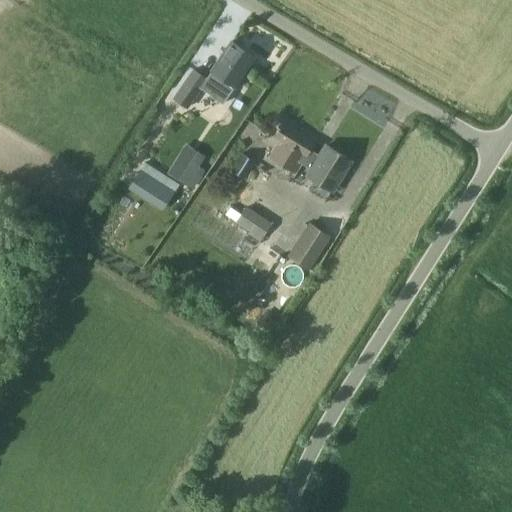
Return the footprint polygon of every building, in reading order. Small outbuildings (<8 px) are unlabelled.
[(223,103),(255,57),(232,42),(206,80),(192,70),(174,97),(187,107),(201,87),(223,103)] [(319,156),(309,149),(313,142),(281,122),(270,141),(275,144),(268,157),(294,173),(300,163),(311,170),(307,176),(332,191),(351,160),(326,145),(319,156)] [(205,158),(185,145),(167,173),(188,187),(205,158)] [(239,185),(254,160),(248,156),(233,181),(239,185)] [(140,172),(130,187),(165,208),(178,186),(158,174),(154,180),(140,172)] [(230,207),(226,213),(237,220),(241,214),(230,207)] [(259,240),(270,224),(245,208),(241,214),(237,220),(252,230),(250,234),(259,240)] [(330,238),(310,225),(290,256),(310,269),(330,238)] [(228,234),(221,245),(235,253),(241,243),(228,234)] [(265,312),(258,322),(270,331),(277,321),(265,312)]
